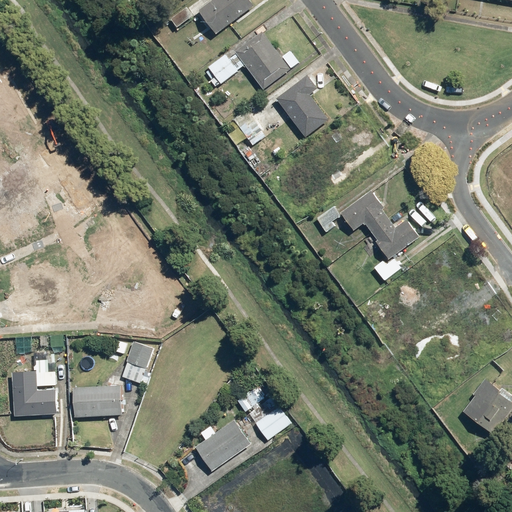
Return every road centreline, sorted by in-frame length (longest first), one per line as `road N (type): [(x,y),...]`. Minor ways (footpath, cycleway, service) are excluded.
road 1 (residential): [(321,0),(385,87),(464,130)]
road 2 (residential): [(0,476),(126,479),(164,511)]
road 3 (residential): [(511,268),(462,204),(464,130)]
